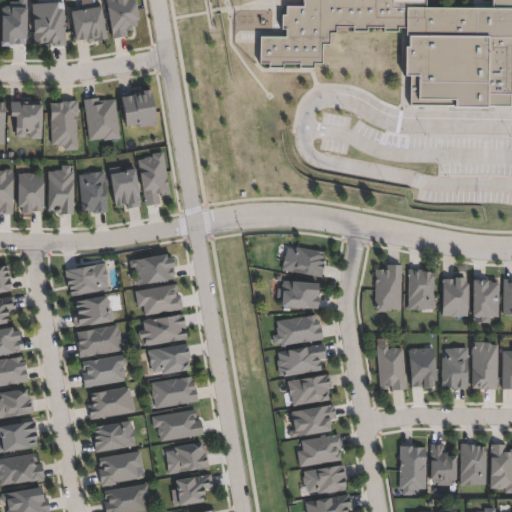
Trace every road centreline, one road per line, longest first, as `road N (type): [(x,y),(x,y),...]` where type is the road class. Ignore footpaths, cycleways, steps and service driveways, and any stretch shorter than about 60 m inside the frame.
road 1 (tertiary): [(511,249),(289,217),(193,225)]
road 2 (residential): [(193,225),(241,511)]
road 3 (residential): [(356,227),(343,301),(376,511)]
road 4 (residential): [(34,245),(74,511)]
road 5 (residential): [(154,0),(193,225)]
road 6 (residential): [(193,225),(82,245),(0,243)]
road 7 (residential): [(165,59),(66,75),(0,74)]
road 8 (residential): [(363,427),(432,414),(511,416)]
